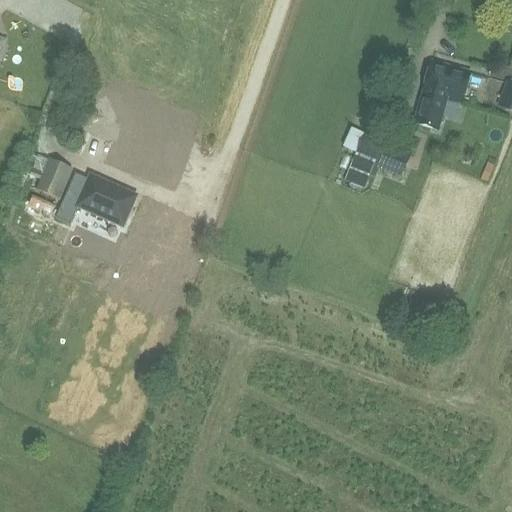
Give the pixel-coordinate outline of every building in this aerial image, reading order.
[(438,132),(448,101),(461,105),(470,71),(431,62),(412,124),(438,132)] [(511,83),(509,82),(500,105),(511,109),(511,83)] [(364,189),(383,142),(364,134),(345,181),(364,189)] [(376,169),(400,178),(411,153),(403,150),(407,141),(396,137),(393,145),(387,143),(376,169)] [(59,202),(72,171),(47,161),(34,191),(59,202)] [(81,199),(67,193),(55,219),(70,226),(78,208),(123,228),(136,197),(90,177),(89,180),(81,199)] [(55,207),(33,197),(29,206),(52,215),(55,207)]
